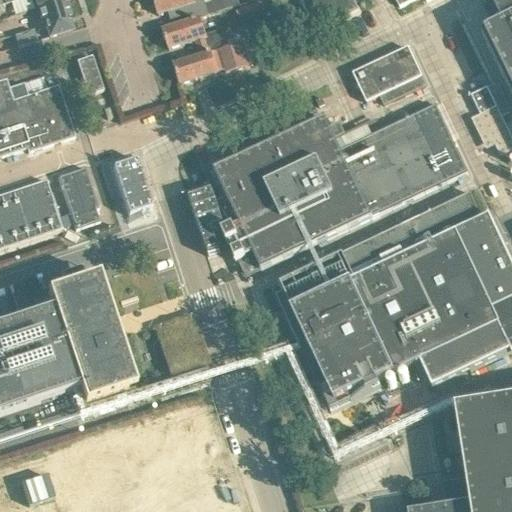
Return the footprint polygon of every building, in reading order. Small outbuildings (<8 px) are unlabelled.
[(34,1),(37,10),(65,2),(66,2),(65,0),(2,0),(5,9),(34,1)] [(189,24),(190,24),(210,18),(205,3),(200,4),(199,1),(196,2),(194,0),(153,0),(159,17),(171,13),(173,21),(187,17),(189,24)] [(298,0),(318,35),(360,11),(353,0),(298,0)] [(393,0),(399,10),(415,0),(425,0),(427,3),(433,0),(393,0)] [(500,26),(485,34),(511,88),(511,0),(506,0),(491,8),(500,26)] [(234,13),(237,21),(274,9),(271,1),(234,13)] [(65,2),(37,10),(42,26),(45,25),(50,40),(72,33),(68,19),(70,18),(65,2)] [(195,44),(200,59),(212,55),(212,54),(224,50),(219,36),(207,40),(201,21),(210,19),(210,18),(190,24),(189,24),(163,32),(169,52),(195,44)] [(15,38),(19,49),(38,43),(34,32),(15,38)] [(240,38),(227,42),(230,50),(242,46),(240,38)] [(212,55),(200,59),(174,67),(180,86),(226,72),(226,74),(249,67),(242,46),(230,50),(212,55)] [(409,50),(353,76),(367,105),(380,99),(385,109),(427,89),(409,50)] [(77,64),(88,98),(104,93),(92,59),(77,64)] [(0,160),(27,152),(28,156),(75,140),(58,89),(28,99),(24,86),(9,91),(6,83),(0,84),(0,160)] [(322,100),(317,102),(320,109),(325,107),(322,100)] [(324,121),(214,173),(226,197),(236,219),(240,228),(223,236),(237,264),(254,256),(261,273),(285,263),(449,185),(468,175),(437,108),(417,117),(341,153),(325,121),(324,121)] [(511,138),(497,109),(472,121),(487,151),(495,147),(501,159),(511,153),(511,138)] [(102,113),(105,124),(113,122),(109,110),(102,113)] [(100,225),(96,213),(99,212),(85,171),(58,180),(76,233),(100,225)] [(0,199),(0,253),(63,233),(46,184),(0,199)] [(213,192),(190,200),(209,258),(220,254),(213,230),(224,226),(213,192)] [(461,197),(275,283),(337,417),(378,398),(370,381),(419,358),(434,389),(511,352),(511,285),(484,226),(477,230),(461,197)] [(0,329),(0,417),(80,391),(85,408),(136,391),(99,278),(48,295),(53,311),(0,329)] [(153,329),(172,385),(211,372),(193,316),(153,329)] [(447,511),(438,511),(511,511),(511,404),(457,412),(468,481),(443,485),(447,511)] [(0,511),(225,511),(207,450),(118,476),(123,494),(121,511),(117,511),(102,458),(0,488),(0,511)]
